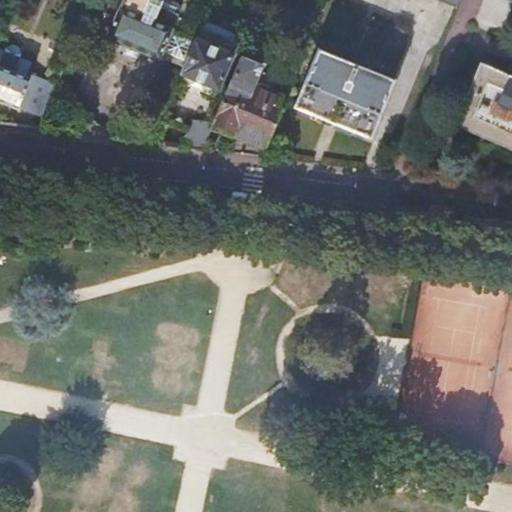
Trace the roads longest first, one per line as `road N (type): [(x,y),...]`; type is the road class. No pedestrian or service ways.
road 1 (secondary): [(511,218),(0,161)]
road 2 (track): [(195,438),(511,504)]
road 3 (track): [(195,438),(242,188)]
road 4 (track): [(0,397),(195,438)]
road 5 (residential): [(467,0),(407,139)]
